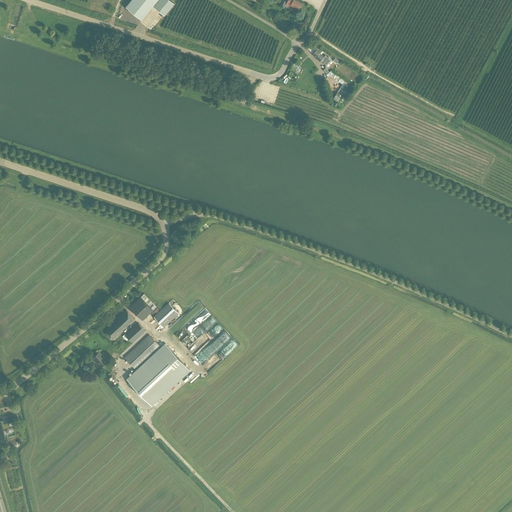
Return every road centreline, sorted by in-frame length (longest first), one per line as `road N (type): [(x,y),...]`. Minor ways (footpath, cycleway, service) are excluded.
road 1 (tertiary): [(0,391),(166,248),(154,214),(0,161)]
road 2 (track): [(511,336),(333,257),(213,216),(162,224)]
road 3 (unclassified): [(299,44),(279,74),(264,77),(29,0)]
road 4 (track): [(243,104),(394,155),(511,208)]
road 5 (track): [(29,0),(37,27),(85,53),(243,104)]
road 6 (unknown): [(310,30),(451,114)]
